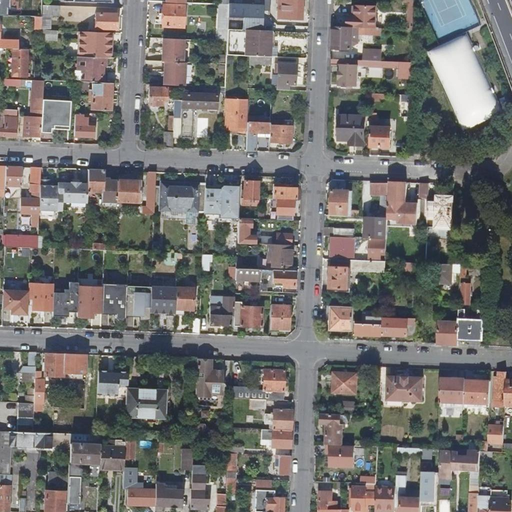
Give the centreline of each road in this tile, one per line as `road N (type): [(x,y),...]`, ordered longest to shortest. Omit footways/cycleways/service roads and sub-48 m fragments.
road 1 (residential): [(0,338),(307,350)]
road 2 (residential): [(307,350),(511,359)]
road 3 (residential): [(130,160),(315,166)]
road 4 (residential): [(315,166),(307,350)]
road 5 (residential): [(322,0),(315,166)]
road 6 (residential): [(307,350),(300,511)]
road 7 (residential): [(315,166),(476,171)]
road 8 (residential): [(136,0),(130,160)]
road 9 (residential): [(0,156),(130,160)]
